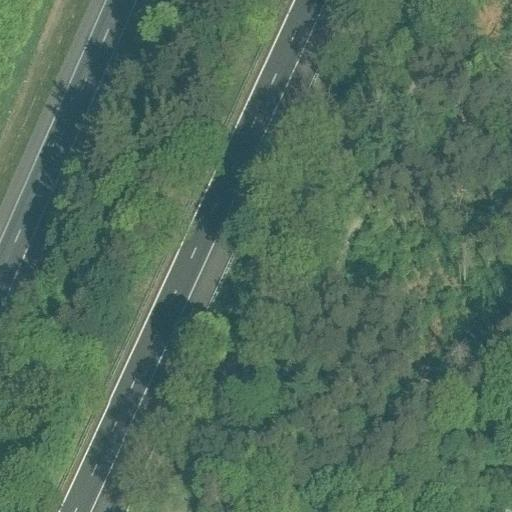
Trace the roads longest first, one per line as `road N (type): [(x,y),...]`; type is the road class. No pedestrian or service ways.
road 1 (motorway): [(75,511),(311,0)]
road 2 (secondary): [(174,511),(409,0)]
road 3 (motorway): [(123,0),(0,280)]
road 4 (track): [(321,511),(192,473)]
